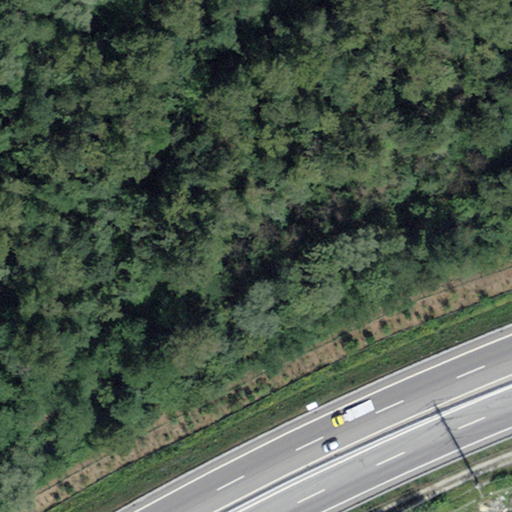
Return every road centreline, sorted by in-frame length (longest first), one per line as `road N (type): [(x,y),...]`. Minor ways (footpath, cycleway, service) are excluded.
road 1 (track): [(511,172),(382,206),(0,445)]
road 2 (motorway): [(511,356),(171,511)]
road 3 (motorway): [(278,511),(511,408)]
road 4 (track): [(400,511),(511,457)]
